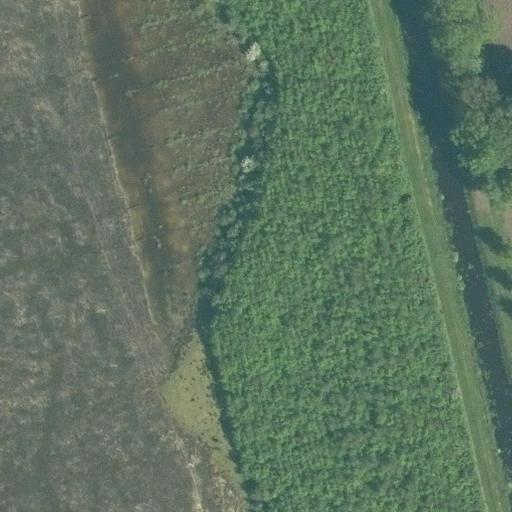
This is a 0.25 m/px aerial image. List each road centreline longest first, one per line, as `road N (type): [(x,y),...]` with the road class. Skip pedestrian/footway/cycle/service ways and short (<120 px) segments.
road 1 (track): [(379,0),(497,511)]
road 2 (track): [(466,130),(511,334)]
road 3 (track): [(435,0),(466,130)]
